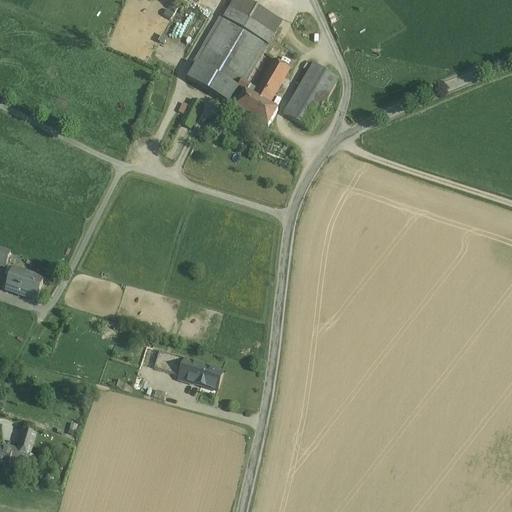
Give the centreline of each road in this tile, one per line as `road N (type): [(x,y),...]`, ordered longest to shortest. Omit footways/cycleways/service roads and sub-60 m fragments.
road 1 (unclassified): [(240,511),(291,220),(308,176),(338,139)]
road 2 (unclassified): [(338,139),(511,62)]
road 3 (residential): [(338,139),(349,74),(313,0)]
